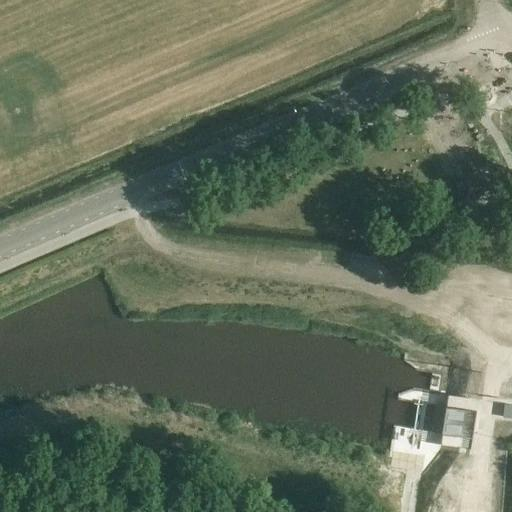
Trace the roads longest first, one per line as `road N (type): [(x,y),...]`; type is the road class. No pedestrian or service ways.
road 1 (tertiary): [(0,249),(502,40)]
road 2 (track): [(463,326),(348,285),(183,265),(125,214)]
